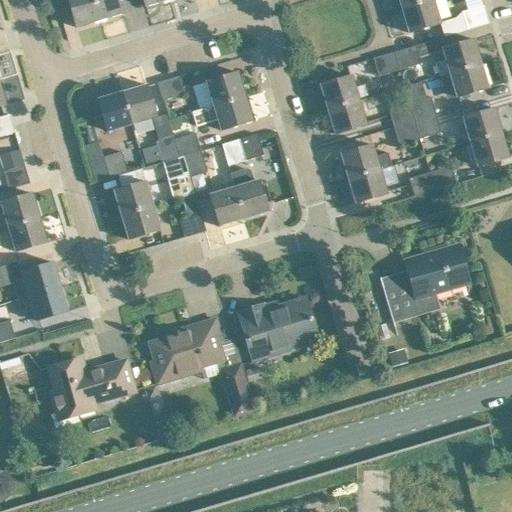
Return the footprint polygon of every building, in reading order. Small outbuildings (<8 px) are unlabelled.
[(94,0),(68,0),(76,28),(101,21),(94,0)] [(94,0),(101,21),(124,14),(120,2),(122,2),(121,0),(119,0),(120,0),(119,0),(94,0)] [(433,0),(398,0),(401,10),(434,0),(433,0)] [(401,10),(408,34),(441,24),(434,0),(401,10)] [(455,18),(444,21),(449,36),(489,24),(483,6),(462,12),(462,13),(455,18)] [(446,60),(436,63),(440,77),(482,65),(474,40),(443,50),(446,60)] [(395,53),(400,71),(408,68),(413,67),(421,65),(415,47),(395,53)] [(395,53),(373,59),(378,77),(400,71),(395,53)] [(482,65),(440,77),(444,90),(454,87),(457,98),(489,89),(482,65)] [(199,109),(213,105),(214,108),(246,98),(238,73),(206,83),(192,87),(199,109)] [(423,91),(440,87),(437,74),(420,78),(423,91)] [(168,80),(157,83),(162,101),(173,98),(184,95),(178,77),(168,80)] [(359,102),(351,77),(319,86),(327,111),(359,102)] [(147,85),(123,93),(132,125),(156,117),(147,85)] [(132,125),(123,93),(98,100),(107,132),(132,125)] [(253,122),(246,98),(214,108),(213,105),(192,112),(196,127),(218,121),(221,131),(253,122)] [(415,122),(437,116),(431,98),(410,104),(415,122)] [(359,102),(327,111),(334,135),(366,125),(359,102)] [(410,104),(388,111),(394,129),(415,122),(410,104)] [(470,144),(502,134),(495,109),(463,119),(470,144)] [(10,115),(0,118),(0,137),(15,133),(10,115)] [(415,122),(420,140),(442,134),(437,116),(415,122)] [(415,122),(394,129),(399,147),(420,140),(415,122)] [(175,141),(180,158),(184,156),(185,160),(203,155),(196,134),(175,141)] [(477,168),(509,158),(502,134),(470,144),(477,168)] [(257,135),(239,140),(246,162),(264,156),(257,135)] [(162,163),(163,163),(180,158),(175,141),(174,137),(156,143),(162,163)] [(372,146),(340,155),(348,181),(380,172),(380,170),(392,166),(388,153),(375,156),(372,146)] [(20,150),(0,155),(0,161),(3,173),(9,191),(11,190),(30,184),(25,166),(20,150)] [(121,152),(103,158),(107,169),(110,179),(128,174),(125,163),(121,152)] [(203,155),(185,160),(190,175),(191,178),(208,173),(203,155)] [(180,158),(163,163),(169,181),(190,175),(185,160),(184,156),(180,158)] [(430,174),(435,191),(457,185),(451,167),(430,174)] [(230,173),(235,189),(244,221),(269,213),(259,181),(254,183),(250,170),(246,169),(230,173)] [(380,172),(348,181),(355,204),(387,195),(380,172)] [(414,197),(435,191),(430,174),(409,180),(414,197)] [(145,182),(113,192),(121,217),(153,207),(145,182)] [(206,185),(195,188),(201,211),(212,208),(206,185)] [(235,189),(210,196),(220,228),(244,221),(235,189)] [(33,194),(2,204),(9,228),(40,219),(33,194)] [(153,207),(121,217),(128,241),(160,231),(153,207)] [(206,232),(200,214),(179,221),(185,239),(206,232)] [(40,219),(9,228),(16,252),(48,243),(40,219)] [(408,262),(410,270),(380,279),(393,324),(441,310),(436,295),(467,286),(456,248),(408,262)] [(61,288),(54,263),(22,273),(29,297),(61,288)] [(68,312),(61,288),(17,300),(21,314),(33,310),(36,322),(68,312)] [(306,303),(279,311),(276,302),(264,306),(238,313),(254,364),(291,353),(289,346),(317,337),(306,303)] [(216,320),(189,328),(174,333),(175,336),(150,344),(155,361),(151,362),(158,385),(192,375),(191,371),(200,369),(203,380),(220,374),(234,418),(256,412),(248,382),(244,371),(235,339),(223,343),(216,320)] [(0,343),(15,339),(10,322),(0,324),(0,343)] [(403,350),(387,354),(391,368),(407,363),(403,350)] [(126,362),(99,369),(85,373),(81,360),(49,369),(55,391),(51,392),(57,414),(52,415),(56,429),(79,422),(77,416),(96,411),(94,404),(135,392),(126,362)] [(257,367),(244,371),(248,382),(260,379),(257,367)] [(156,384),(144,388),(148,401),(160,397),(156,384)] [(158,430),(156,430),(159,441),(169,438),(169,436),(168,435),(168,434),(166,432),(165,431),(164,431),(161,430),(159,430),(158,430)] [(15,458),(9,473),(20,477),(26,462),(15,458)]
